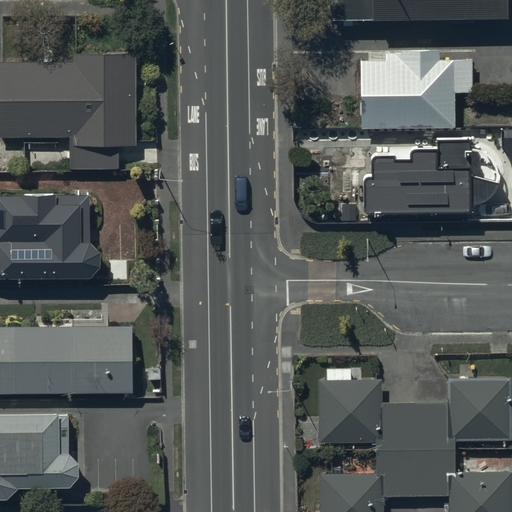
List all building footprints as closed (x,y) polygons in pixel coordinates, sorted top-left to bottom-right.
[(330,0),(330,14),(507,11),(506,0),(330,0)] [(386,56),(361,57),(362,122),(455,122),(454,89),(473,89),(472,54),(438,54),(438,46),(401,46),(401,49),(386,49),(386,56)] [(0,120),(0,121),(0,139),(70,139),(70,172),(121,172),(121,150),(139,149),(138,54),(78,54),(78,64),(1,65),(1,77),(0,77),(0,120)] [(511,128),(501,129),(501,148),(511,163),(511,128)] [(469,207),(469,133),(437,134),(437,143),(412,143),(410,144),(409,146),(409,148),(409,152),(393,152),(393,149),(375,149),(373,150),(371,152),(371,171),(366,171),(363,176),(363,204),(366,207),(469,207)] [(25,196),(0,196),(0,280),(92,280),(93,279),(94,279),(95,278),(96,277),(97,276),(98,275),(99,274),(100,273),(100,272),(101,271),(102,270),(102,269),(103,268),(103,267),(103,265),(103,264),(104,263),(104,262),(104,260),(103,259),(103,258),(103,256),(103,255),(102,254),(102,253),(101,252),(100,251),(100,250),(99,249),(98,248),(97,247),(96,246),(95,245),(94,244),(93,244),(93,196),(59,196),(59,193),(25,193),(25,196)] [(133,327),(0,328),(0,395),(133,395),(133,327)] [(510,375),(448,375),(448,400),(448,439),(455,439),(510,438),(510,375)] [(380,376),(318,376),(319,439),(376,439),(381,439),(380,400),(380,376)] [(448,400),(380,400),(381,439),(376,439),(377,470),(381,470),(381,493),(451,492),(451,468),(455,468),(455,439),(448,439),(448,400)] [(70,417),(0,417),(0,506),(7,506),(19,494),(70,493),(79,482),(78,467),(69,459),(70,417)] [(455,468),(451,468),(451,492),(450,511),(511,511),(511,474),(511,468),(455,468)] [(377,470),(320,470),(320,511),(381,511),(381,493),(381,470),(377,470)]
